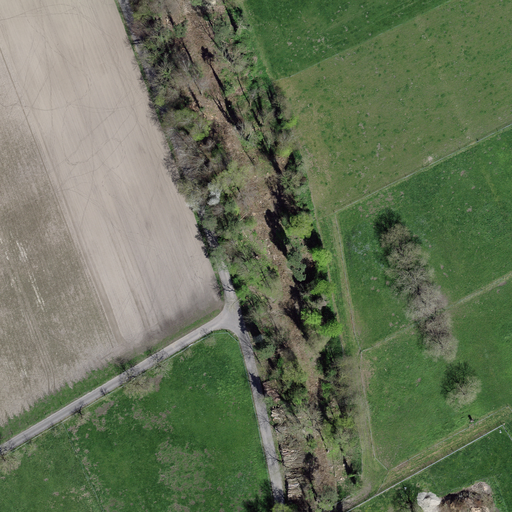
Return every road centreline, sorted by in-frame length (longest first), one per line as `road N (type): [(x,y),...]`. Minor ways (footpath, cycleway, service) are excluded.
road 1 (track): [(332,511),(371,483),(371,464),(332,233),(248,0)]
road 2 (track): [(119,0),(226,280),(231,314)]
road 3 (track): [(231,314),(0,451)]
road 4 (track): [(231,314),(250,360),(280,511)]
